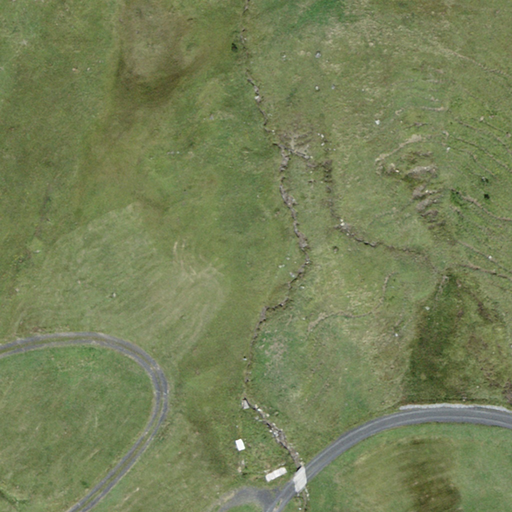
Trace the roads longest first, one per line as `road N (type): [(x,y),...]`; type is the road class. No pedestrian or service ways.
road 1 (track): [(75,511),(153,423),(162,390),(154,372),(102,339),(62,337),(0,350)]
road 2 (track): [(266,511),(370,426),(416,414),(511,421)]
